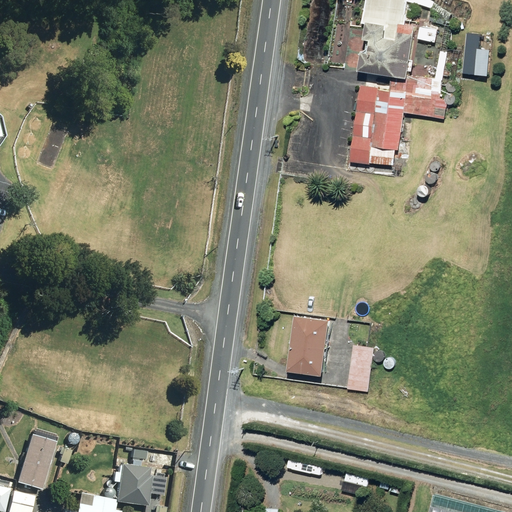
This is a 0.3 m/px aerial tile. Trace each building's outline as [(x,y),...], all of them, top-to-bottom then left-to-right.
[(369,0),(367,21),(375,23),(371,48),(366,48),(363,70),(388,73),(389,71),(396,72),(394,88),(384,87),(384,85),(366,83),(355,160),(375,162),(375,161),(399,164),(401,148),(404,148),(409,111),(449,117),(452,98),(443,97),(446,78),(415,74),(416,68),(418,69),(419,57),(418,57),(423,22),(416,21),(417,12),(410,11),(411,0),(369,0)] [(440,40),(441,28),(425,26),(423,37),(440,40)] [(330,371),(337,315),(303,310),(295,367),(330,371)] [(378,345),(358,342),(352,386),(372,389),(378,345)] [(57,439),(32,431),(17,480),(42,487),(57,439)] [(68,462),(72,448),(64,446),(60,460),(68,462)] [(116,507),(117,499),(148,504),(153,473),(150,472),(151,465),(140,463),(141,459),(133,457),(132,462),(122,461),(122,463),(120,463),(119,470),(115,469),(113,479),(119,480),(117,497),(81,491),(77,511),(121,511),(122,508),(116,507)] [(0,508),(5,510),(11,486),(0,483),(0,508)] [(14,511),(31,511),(36,494),(14,489),(9,511),(14,511)] [(511,511),(437,493),(431,511),(511,511)] [(165,511),(167,502),(159,501),(158,505),(156,505),(156,508),(158,508),(157,511),(165,511)]
